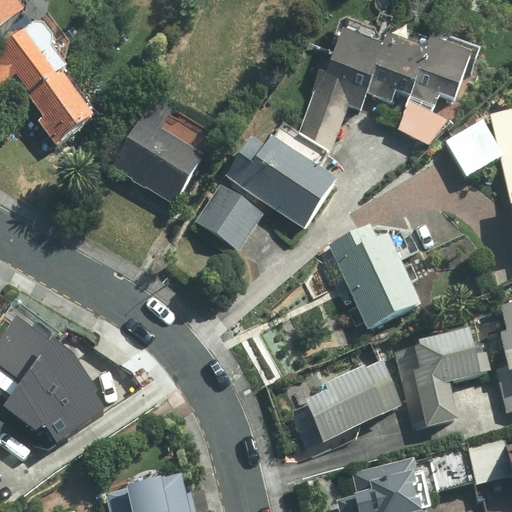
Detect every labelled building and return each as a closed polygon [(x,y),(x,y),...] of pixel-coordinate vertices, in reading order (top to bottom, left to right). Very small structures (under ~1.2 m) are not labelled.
[(93,121),(7,0),(0,0),(0,76),(51,150),(93,121)] [(323,67),(302,138),(331,157),(347,110),(363,114),(368,98),(392,105),(394,97),(436,110),(439,100),(457,105),(471,56),(430,44),(427,53),(386,41),(384,50),(342,38),(333,70),(323,67)] [(445,127),(411,108),(396,134),(430,152),(445,127)] [(150,110),(140,127),(112,176),(174,211),(202,163),(160,138),(170,121),(150,110)] [(501,161),(511,209),(511,114),(492,119),(501,161)] [(262,153),(246,142),(221,180),(304,235),(336,187),(318,175),(331,157),(302,138),(282,124),(262,153)] [(466,182),(501,162),(501,161),(481,126),(446,145),(466,182)] [(264,216),(218,188),(195,227),(240,255),(264,216)] [(370,231),(327,249),(365,336),(422,311),(390,238),(376,244),(370,231)] [(506,338),(495,340),(510,418),(511,417),(511,311),(501,313),(506,338)] [(85,369),(16,320),(0,347),(0,375),(14,389),(5,420),(47,442),(97,401),(85,369)] [(478,385),(468,337),(396,352),(413,436),(457,427),(449,391),(478,385)] [(300,415),(289,420),(307,460),(402,418),(378,366),(294,403),(300,415)] [(511,443),(351,475),(351,476),(355,502),(336,505),(337,511),(426,511),(425,500),(511,483),(511,443)] [(108,499),(111,511),(188,511),(182,483),(108,499)]
